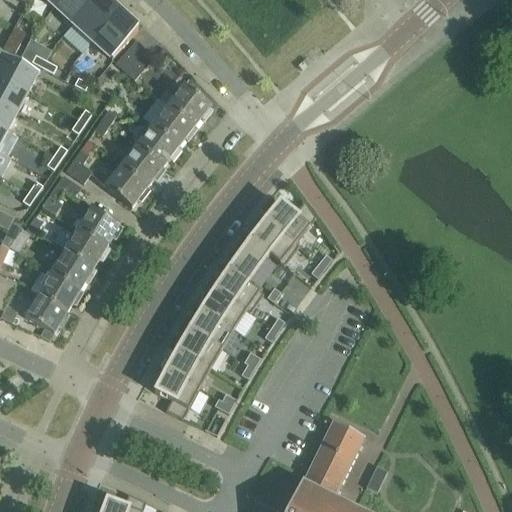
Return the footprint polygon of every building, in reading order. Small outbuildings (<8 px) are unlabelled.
[(43,0),(54,10),(63,0),(43,0)] [(63,0),(54,10),(73,27),(97,0),(63,0)] [(109,8),(100,0),(97,0),(73,27),(92,44),(118,16),(117,15),(116,17),(108,9),(109,8)] [(128,25),(118,16),(92,44),(111,62),(138,34),(137,33),(135,34),(127,27),(128,25)] [(4,50),(15,56),(19,49),(8,43),(4,50)] [(124,75),(145,52),(135,44),(115,67),(124,75)] [(145,52),(124,75),(134,83),(155,61),(145,52)] [(0,66),(0,82),(27,97),(38,77),(4,59),(0,66)] [(42,71),(46,64),(35,59),(31,66),(42,71)] [(57,70),(46,64),(42,71),(53,77),(57,70)] [(78,81),(74,88),(85,94),(88,87),(78,81)] [(0,106),(17,116),(27,97),(0,82),(0,106)] [(165,95),(159,103),(194,130),(210,109),(183,88),(173,101),(165,95)] [(194,130),(159,103),(157,101),(142,120),(152,129),(178,150),(194,130)] [(0,131),(7,135),(17,116),(0,106),(0,131)] [(78,123),(85,127),(91,117),(85,113),(78,123)] [(108,113),(102,122),(110,128),(116,119),(108,113)] [(110,128),(102,122),(93,134),(102,140),(110,128)] [(78,137),(85,127),(78,123),(71,133),(78,137)] [(152,129),(136,149),(163,170),(178,150),(152,129)] [(86,158),(94,147),(88,142),(65,175),(83,188),(91,177),(80,170),(88,160),(86,158)] [(53,159),(60,163),(67,153),(60,149),(53,159)] [(136,149),(120,170),(147,191),(163,170),(136,149)] [(53,173),(60,163),(53,159),(47,169),(53,173)] [(147,191),(120,170),(104,190),(131,211),(147,191)] [(65,197),(73,202),(80,192),(63,179),(48,200),(56,206),(61,198),(63,199),(65,197)] [(29,195),(36,199),(42,189),(36,185),(29,195)] [(29,209),(36,199),(29,195),(22,205),(29,209)] [(264,224),(297,251),(298,250),(294,247),(315,221),(304,206),(294,217),(279,206),(264,224)] [(106,250),(120,227),(91,210),(77,232),(106,250)] [(27,231),(36,236),(42,226),(34,220),(28,230),(27,231)] [(27,231),(28,230),(24,227),(13,221),(1,246),(9,251),(22,233),(25,235),(27,231)] [(283,269),(297,251),(264,224),(249,243),(269,258),(283,269)] [(36,236),(27,231),(25,235),(33,240),(36,236)] [(77,232),(64,254),(93,272),(106,250),(77,232)] [(227,272),(226,273),(247,288),(269,258),(249,243),(248,243),(249,244),(228,273),(227,272)] [(64,254),(51,276),(80,293),(93,272),(64,254)] [(325,258),(317,268),(324,273),(332,263),(325,258)] [(317,268),(310,277),(317,282),(324,273),(317,268)] [(227,274),(214,292),(245,314),(249,317),(262,298),(247,288),(226,273),(226,274),(227,274)] [(80,293),(51,276),(38,298),(67,315),(80,293)] [(5,280),(1,289),(0,291),(0,311),(4,314),(17,285),(5,280)] [(274,291),(267,301),(273,306),(280,296),(274,291)] [(201,313),(233,333),(245,314),(214,292),(201,313)] [(67,315),(38,298),(24,320),(53,338),(67,315)] [(188,333),(221,352),(233,333),(201,313),(188,333)] [(277,321),(270,331),(277,336),(284,325),(277,321)] [(270,331),(264,341),(271,345),(277,336),(270,331)] [(176,353),(209,372),(221,352),(188,333),(176,353)] [(165,374),(198,392),(209,372),(176,353),(165,374)] [(250,356),(243,366),(247,368),(254,373),(260,362),(250,356)] [(247,368),(241,378),(248,382),(254,373),(247,368)] [(198,392),(165,374),(154,395),(170,404),(165,415),(182,423),(198,392)] [(225,397),(221,405),(232,411),(236,403),(225,397)] [(217,403),(214,409),(228,417),(232,411),(221,405),(217,403)] [(365,511),(335,497),(364,439),(333,424),(302,486),(301,484),(287,511),(365,511)] [(102,511),(142,511),(145,506),(128,498),(123,510),(106,503),(102,511)]
